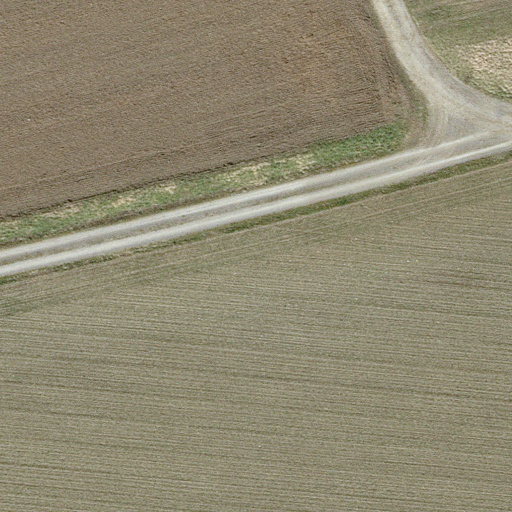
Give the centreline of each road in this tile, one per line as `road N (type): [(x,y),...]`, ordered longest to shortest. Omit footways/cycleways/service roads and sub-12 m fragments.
road 1 (track): [(511,125),(0,255)]
road 2 (track): [(379,0),(395,46),(471,138)]
